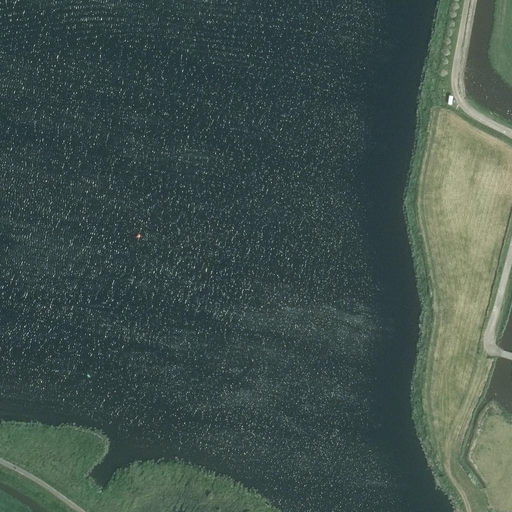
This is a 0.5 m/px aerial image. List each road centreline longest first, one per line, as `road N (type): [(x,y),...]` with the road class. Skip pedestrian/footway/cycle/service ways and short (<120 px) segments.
road 1 (track): [(466,0),(455,94),(463,108),(511,135)]
road 2 (track): [(511,248),(486,342),(511,356)]
road 3 (track): [(446,461),(486,342)]
